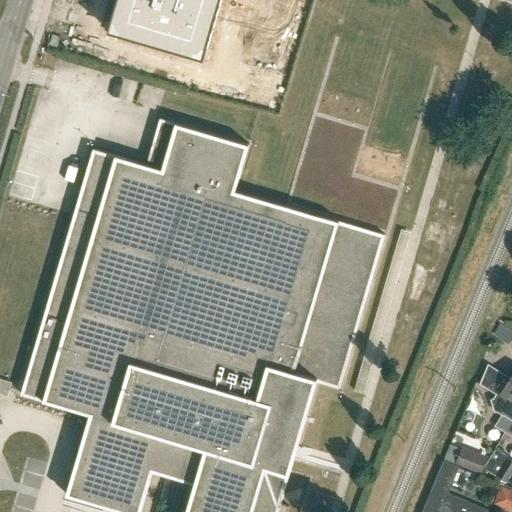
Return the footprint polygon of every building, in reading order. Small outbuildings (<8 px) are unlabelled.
[(55,0),(51,14),(69,19),(75,0),(55,0)] [(117,0),(109,31),(205,59),(221,0),(117,0)] [(247,36),(254,16),(246,13),(238,33),(247,36)] [(57,47),(60,37),(52,35),(49,45),(57,47)] [(338,120),(313,113),(300,161),(368,180),(380,136),(358,129),(363,114),(342,108),(338,120)] [(249,144),(161,118),(160,121),(176,125),(163,169),(147,164),(94,149),(49,300),(21,394),(91,415),(67,495),(124,511),(140,511),(153,470),(195,483),(186,511),(278,511),(317,381),(340,388),(385,235),(236,190),(249,144)] [(505,432),(511,421),(511,375),(510,378),(499,371),(488,388),(496,393),(492,399),(489,399),(493,413),(496,412),(503,417),(497,426),(505,432)] [(480,474),(487,457),(461,447),(454,464),(480,474)] [(504,485),(505,484),(511,473),(511,461),(507,458),(493,450),(483,469),(496,477),(493,481),(504,485)] [(443,460),(422,511),(488,511),(489,510),(448,493),(459,466),(443,460)] [(511,511),(511,491),(499,486),(492,504),(511,511)]
